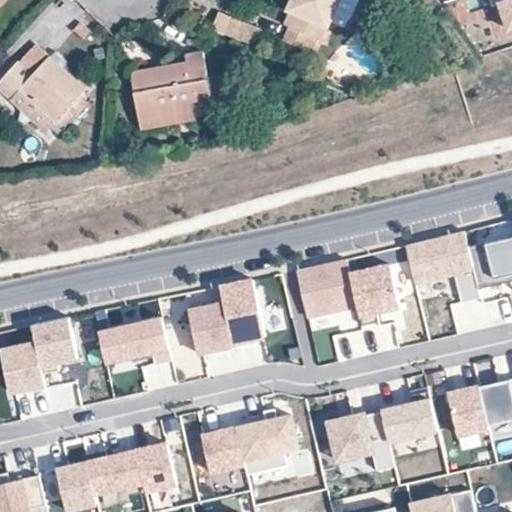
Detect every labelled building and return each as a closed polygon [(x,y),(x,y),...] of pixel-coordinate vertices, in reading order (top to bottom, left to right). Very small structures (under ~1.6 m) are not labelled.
[(336,13),(341,0),(296,0),(286,24),(291,27),(285,41),(313,53),(319,39),(324,41),(336,13)] [(352,20),(360,0),(341,0),(336,13),(352,20)] [(511,0),(490,0),(492,4),(499,2),(511,40),(511,39),(511,0)] [(255,45),(262,29),(229,14),(221,30),(255,45)] [(93,32),(80,21),(73,29),(86,41),(93,32)] [(452,54),(440,34),(429,40),(441,61),(452,54)] [(34,74),(49,56),(36,44),(20,61),(34,74)] [(209,76),(204,51),(186,54),(187,62),(131,72),(139,113),(195,103),(197,115),(215,111),(214,104),(209,76)] [(86,90),(49,56),(34,74),(20,61),(0,82),(0,91),(10,101),(21,88),(57,122),(60,118),(86,90)] [(246,98),(241,70),(209,76),(214,104),(246,98)] [(57,122),(21,88),(10,101),(46,134),(57,122)] [(68,126),(94,97),(86,90),(60,118),(68,126)] [(197,115),(195,103),(139,113),(142,131),(198,120),(197,115)] [(469,246),(465,231),(407,246),(416,284),(455,274),(462,302),(482,298),(480,289),(478,281),(469,246)] [(511,236),(469,246),(478,281),(499,277),(511,273),(511,236)] [(348,259),(298,270),(308,317),(329,315),(360,312),(352,275),(348,259)] [(392,264),(352,275),(360,312),(363,326),(381,322),(379,312),(402,307),(392,264)] [(511,273),(499,277),(478,281),(480,289),(511,281),(511,273)] [(224,302),(234,346),(252,343),(266,340),(254,280),(221,287),(224,302)] [(234,346),(224,302),(189,309),(198,354),(216,350),(234,346)] [(164,317),(101,331),(108,361),(134,355),(154,351),(155,356),(157,363),(165,361),(174,359),(164,317)] [(70,318),(33,326),(36,340),(44,375),(59,372),(57,364),(66,362),(79,359),(70,318)] [(47,391),(44,375),(36,340),(0,348),(10,393),(22,391),(29,389),(30,394),(47,391)] [(154,351),(134,355),(135,360),(155,356),(154,351)] [(481,389),(490,429),(511,423),(511,382),(481,389)] [(450,396),(460,438),(491,431),(490,429),(481,389),(467,393),(450,396)] [(382,415),(389,445),(437,433),(428,394),(410,398),(412,407),(405,408),(381,414),(382,415)] [(238,432),(247,469),(249,479),(289,470),(286,456),(300,452),(293,421),(279,424),(277,413),(265,416),(268,426),(259,428),(238,432)] [(389,445),(382,415),(365,419),(365,416),(355,418),(347,420),(348,423),(328,428),(336,464),(372,456),(376,474),(394,469),(389,445)] [(327,424),(328,428),(348,423),(347,420),(327,424)] [(204,440),(212,477),(247,469),(238,432),(221,436),(204,440)] [(137,450),(145,484),(147,492),(179,485),(169,443),(154,446),(137,450)] [(88,461),(96,495),(145,484),(137,450),(122,454),(108,457),(107,449),(87,454),(88,461)] [(96,495),(88,461),(73,465),(58,468),(68,511),(98,504),(96,495)] [(0,511),(31,511),(31,508),(47,505),(40,475),(26,478),(11,482),(9,472),(0,474),(0,511)] [(412,503),(413,511),(477,511),(473,489),(412,503)]
